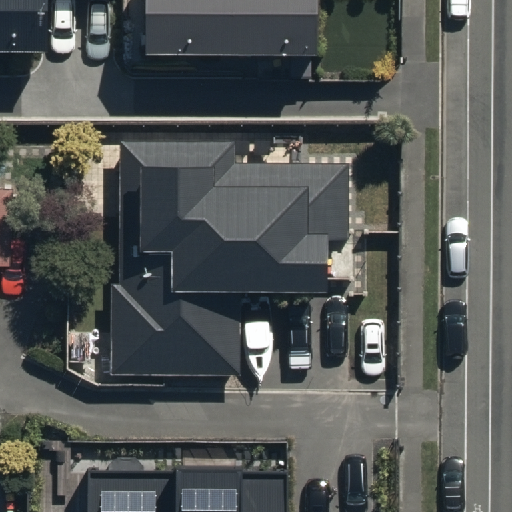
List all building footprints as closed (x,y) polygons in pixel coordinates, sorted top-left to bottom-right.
[(0,0),(0,40),(40,41),(40,0),(0,0)] [(147,0),(148,39),(318,36),(317,0),(147,0)] [(235,130),(118,130),(118,272),(108,272),(108,364),(236,364),(236,268),(320,268),(320,273),(352,273),(352,220),(347,220),(347,151),(235,151),(235,130)] [(0,251),(9,252),(12,180),(0,179),(0,251)] [(85,460),(85,511),(286,511),(287,464),(238,464),(238,434),(169,434),(169,460),(85,460)]
